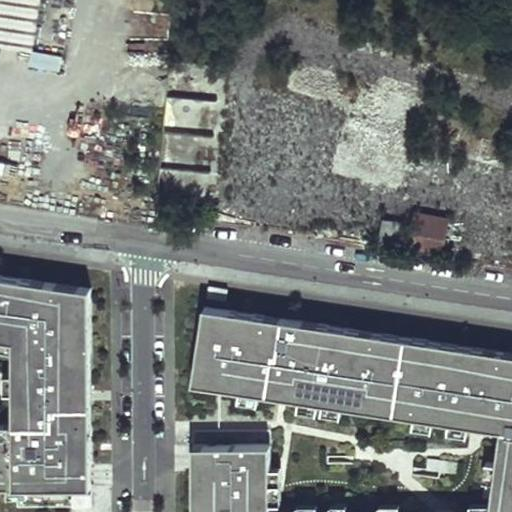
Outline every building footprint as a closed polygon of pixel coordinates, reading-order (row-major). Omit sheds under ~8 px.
[(0,0),(0,42),(32,47),(39,0),(0,0)] [(411,213),(403,251),(438,258),(444,228),(435,227),(437,218),(411,213)] [(445,219),(437,218),(435,227),(444,228),(445,219)] [(380,219),(375,246),(396,250),(401,224),(380,219)] [(0,337),(14,339),(14,355),(45,359),(45,365),(82,365),(82,353),(92,353),(91,316),(81,316),(81,297),(55,293),(57,283),(0,274),(0,337)] [(91,288),(57,283),(55,293),(81,297),(81,316),(91,316),(91,288)] [(229,287),(210,284),(209,295),(227,298),(229,287)] [(267,314),(206,304),(196,371),(216,374),(214,384),(223,385),(284,394),(285,387),(292,388),(291,395),(380,409),(382,399),(420,405),(418,414),(475,423),(478,403),(484,404),(481,424),(496,426),(497,419),(511,420),(511,422),(511,428),(506,428),(493,511),(511,511),(511,360),(483,356),(484,346),(377,330),(376,339),(358,336),(359,327),(320,322),(318,331),(300,329),(301,319),(285,316),(284,326),(266,323),(267,314)] [(285,316),(267,314),(266,323),(284,326),(285,316)] [(320,322),(301,319),(300,329),(318,331),(320,322)] [(377,330),(359,327),(358,336),(376,339),(377,330)] [(511,350),(484,346),(483,356),(511,360),(511,350)] [(14,355),(15,414),(55,414),(55,425),(82,425),(82,445),(92,445),(92,353),(82,353),(82,365),(45,365),(45,359),(14,355)] [(196,371),(195,381),(214,384),(216,374),(196,371)] [(285,387),(284,394),(291,395),(292,388),(285,387)] [(382,399),(380,409),(418,414),(420,405),(382,399)] [(478,403),(475,423),(481,424),(484,404),(478,403)] [(0,486),(18,486),(92,486),(92,445),(82,445),(82,425),(55,425),(55,414),(15,414),(15,424),(0,424),(0,486)] [(511,420),(497,419),(496,426),(506,428),(511,428),(511,422),(511,420)] [(280,511),(280,443),(195,443),(195,490),(205,490),(205,511),(432,511),(416,511),(280,511)] [(205,511),(205,490),(195,490),(195,511),(205,511)] [(92,494),(73,494),(73,505),(92,505),(92,494)]
